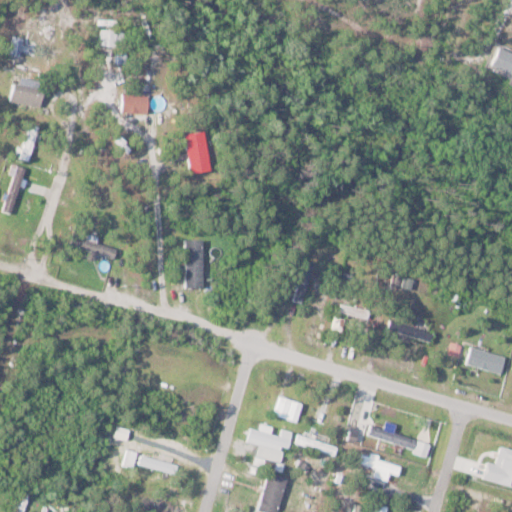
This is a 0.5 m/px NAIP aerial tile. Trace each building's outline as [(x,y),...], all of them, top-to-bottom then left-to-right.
[(25,26),(15,24),(10,53),(20,55),(25,26)] [(117,27),(101,27),(101,45),(117,45),(117,27)] [(497,45),(511,51),(511,73),(490,63),(497,45)] [(44,87),(13,81),(10,100),(40,106),(44,87)] [(148,93),(121,92),(121,111),(148,111),(148,93)] [(20,157),(28,160),(39,126),(31,123),(20,157)] [(185,133),(191,172),(211,169),(205,130),(185,133)] [(11,212),(26,167),(17,164),(1,208),(11,212)] [(70,245),(114,257),(117,247),(73,235),(70,245)] [(202,286),(202,238),(185,238),(185,286),(202,286)] [(314,262),(306,260),(293,299),(301,301),(314,262)] [(367,318),(370,309),(342,302),(339,311),(367,318)] [(388,328),(430,341),(433,332),(391,320),(388,328)] [(506,356),(471,345),(466,362),(501,373),(506,356)] [(393,433),(395,423),(385,421),(384,427),(370,423),(367,435),(414,447),(413,452),(426,455),(429,443),(393,433)] [(248,435),(286,448),(289,439),(251,426),(248,435)] [(336,447),(298,433),(295,441),(333,454),(336,447)] [(172,472),(175,463),(163,460),(165,453),(174,456),(176,446),(165,443),(160,459),(141,454),(138,463),(172,472)] [(137,453),(128,449),(123,463),(131,466),(137,453)] [(358,463),(397,474),(400,465),(361,454),(358,463)] [(267,511),(277,511),(285,476),(266,471),(257,510),(267,511)] [(169,499),(134,494),(132,504),(168,508),(169,499)]
